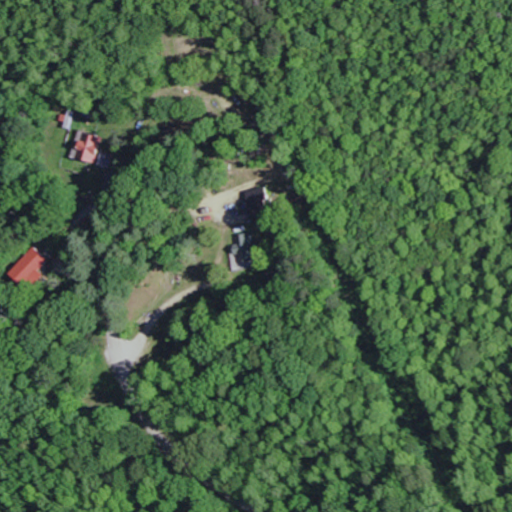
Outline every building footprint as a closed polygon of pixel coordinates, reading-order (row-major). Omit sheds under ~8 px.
[(97,163),(104,137),(85,132),(78,159),(97,163)] [(275,217),(270,187),(249,191),(255,221),(275,217)] [(249,221),(247,212),(224,217),(226,227),(249,221)] [(236,236),(238,253),(234,253),(236,270),(263,266),(258,233),(236,236)] [(52,260),(36,247),(13,275),(28,287),(33,280),(39,285),(47,275),(43,272),(52,260)]
